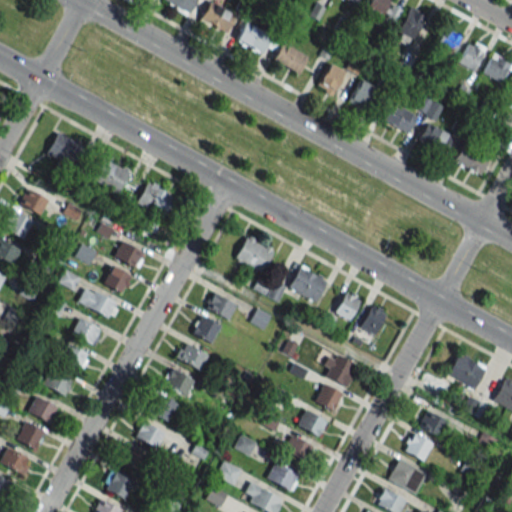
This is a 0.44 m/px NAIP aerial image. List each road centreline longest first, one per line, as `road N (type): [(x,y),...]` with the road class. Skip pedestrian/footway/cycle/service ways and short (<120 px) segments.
road 1 (secondary): [(0,59),(511,342)]
road 2 (secondary): [(511,239),(77,0)]
road 3 (residential): [(42,511),(225,184)]
road 4 (residential): [(319,511),(480,222)]
